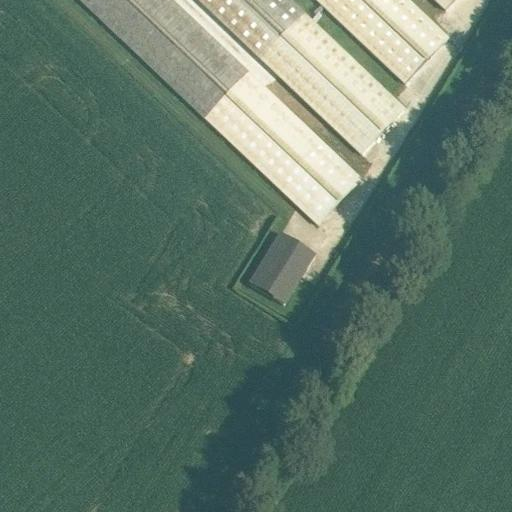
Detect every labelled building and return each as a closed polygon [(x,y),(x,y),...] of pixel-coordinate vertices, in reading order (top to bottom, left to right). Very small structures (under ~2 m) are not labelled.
[(78,0),(319,227),(361,183),(167,0),(78,0)] [(286,0),(198,0),(362,156),(404,112),(286,0)] [(404,0),(315,0),(405,86),(448,41),(404,0)] [(432,0),(446,12),(457,0),(432,0)] [(279,233),(247,283),(284,306),(315,256),(279,233)]
